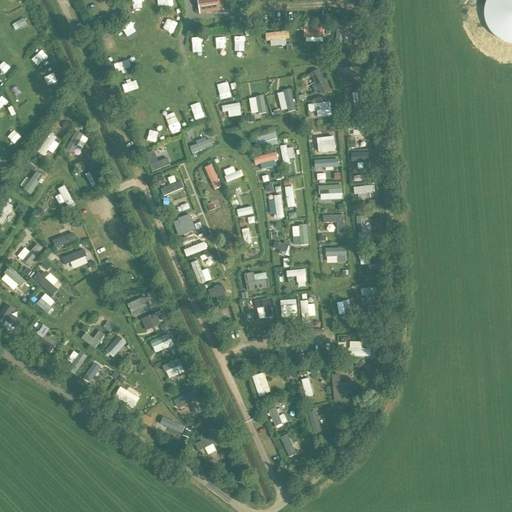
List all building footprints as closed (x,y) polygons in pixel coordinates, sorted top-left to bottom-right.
[(198,0),(200,13),(220,10),(218,0),(198,0)] [(339,37),(351,37),(351,26),(339,25),(339,37)] [(326,28),(303,30),(303,38),(326,37),(326,28)] [(288,32),(264,33),(265,42),(289,40),(288,32)] [(233,45),(244,45),(244,33),(233,34),(233,45)] [(192,52),(202,52),(202,37),(191,37),(192,52)] [(360,59),(338,60),(338,70),(361,68),(360,59)] [(319,67),(310,72),(321,93),(330,89),(319,67)] [(230,82),(222,85),(226,99),(235,96),(230,82)] [(288,112),(296,110),(290,87),(282,89),(288,112)] [(369,110),(366,89),(358,90),(362,111),(369,110)] [(266,112),(264,94),(256,95),(259,113),(266,112)] [(222,105),(223,111),(240,107),(239,101),(222,105)] [(330,101),(308,103),(309,112),(331,109),(330,101)] [(203,104),(192,106),(195,122),(206,120),(203,104)] [(139,125),(154,119),(150,109),(135,115),(139,125)] [(370,120),(348,121),(349,130),(371,128),(370,120)] [(191,129),(194,139),(211,133),(207,124),(191,129)] [(77,130),(66,149),(72,153),(83,133),(77,130)] [(51,131),(38,150),(45,155),(58,137),(51,131)] [(258,151),(279,145),(275,131),(254,137),(258,151)] [(145,149),(162,145),(159,135),(142,140),(145,149)] [(334,135),(318,137),(319,151),(336,149),(334,135)] [(189,144),(192,153),(214,146),(211,137),(189,144)] [(281,144),(284,161),(290,160),(287,143),(281,144)] [(145,155),(152,173),(170,166),(168,159),(158,163),(154,152),(145,155)] [(276,152),(254,157),(256,165),(278,160),(276,152)] [(372,170),(371,153),(350,154),(351,163),(362,163),(363,171),(372,170)] [(337,157),(315,159),(315,168),(338,166),(337,157)] [(213,162),(204,166),(214,189),(224,185),(213,162)] [(89,169),(98,186),(105,182),(97,166),(89,169)] [(225,174),(227,181),(242,176),(240,169),(225,174)] [(23,188),(31,194),(44,176),(36,170),(23,188)] [(161,187),(163,195),(183,187),(180,180),(161,187)] [(65,184),(58,188),(69,208),(76,204),(65,184)] [(285,186),(288,207),(296,206),(293,185),(285,186)] [(342,185),(318,186),(319,195),(342,194),(342,185)] [(374,185),(355,186),(355,195),(374,193),(374,185)] [(240,205),(253,201),(251,193),(237,198),(240,205)] [(277,218),(285,217),(282,194),(274,195),(277,218)] [(7,200),(0,211),(0,222),(2,224),(14,205),(7,200)] [(178,215),(192,209),(189,201),(174,206),(178,215)] [(252,205),(237,209),(239,217),(254,213),(252,205)] [(231,208),(224,210),(229,226),(235,225),(231,208)] [(298,208),(291,210),(292,219),(299,218),(298,208)] [(47,229),(63,221),(59,213),(43,222),(47,229)] [(344,222),(344,215),(323,216),(324,223),(337,223),(337,234),(344,233),(343,222),(344,222)] [(190,216),(178,220),(179,221),(174,223),(179,237),(196,231),(190,216)] [(299,245),(308,244),(307,222),(298,223),(299,245)] [(242,228),(246,248),(254,247),(250,227),(242,228)] [(54,239),(57,247),(77,240),(74,232),(54,239)] [(285,251),(287,244),(275,240),(272,247),(285,251)] [(21,258),(27,264),(43,247),(36,241),(21,258)] [(184,248),(187,256),(207,248),(204,241),(184,248)] [(347,247),(325,247),(326,257),(347,256),(347,247)] [(84,248),(63,257),(66,265),(88,257),(84,248)] [(359,260),(370,260),(371,266),(380,266),(379,251),(359,252),(359,260)] [(191,263),(199,283),(206,280),(199,260),(191,263)] [(34,277),(53,293),(61,285),(41,268),(34,277)] [(307,277),(306,269),(287,271),(288,279),(307,277)] [(247,291),(268,288),(267,280),(254,282),(252,274),(244,275),(247,291)] [(9,275),(5,282),(18,290),(23,282),(9,275)] [(227,293),(223,284),(209,289),(213,299),(227,293)] [(379,287),(361,288),(361,297),(380,296),(379,287)] [(38,294),(34,300),(49,313),(54,307),(38,294)] [(145,298),(128,306),(133,317),(150,310),(145,298)] [(297,307),(296,298),(280,299),(281,308),(297,307)] [(272,318),(269,299),(254,302),(255,309),(263,308),(265,319),(272,318)] [(300,300),(303,323),(312,322),(310,299),(300,300)] [(345,319),(353,317),(349,299),(342,300),(345,319)] [(0,326),(2,328),(5,323),(17,330),(22,323),(11,316),(14,311),(7,306),(0,315),(0,326)] [(141,321),(146,332),(160,326),(156,315),(141,321)] [(86,334),(82,340),(95,349),(105,336),(99,332),(93,340),(86,334)] [(34,333),(30,340),(50,353),(54,346),(34,333)] [(169,333),(150,341),(153,349),(172,340),(169,333)] [(125,343),(118,337),(106,351),(107,351),(104,354),(108,357),(110,354),(113,357),(125,343)] [(349,345),(349,354),(371,355),(372,346),(349,345)] [(67,369),(74,374),(87,356),(80,351),(67,369)] [(180,358),(163,365),(165,372),(182,365),(180,358)] [(95,361),(83,377),(90,382),(102,367),(95,361)] [(263,371),(253,375),(260,396),(270,393),(263,371)] [(340,394),(346,394),(345,385),(339,385),(338,376),(331,377),(333,404),(341,403),(340,394)] [(302,379),(305,396),(313,395),(309,378),(302,379)] [(120,385),(114,395),(134,407),(140,397),(120,385)] [(196,389),(175,399),(179,408),(200,398),(196,389)] [(203,411),(200,401),(185,406),(186,411),(177,414),(179,419),(203,411)] [(280,413),(287,409),(283,401),(276,404),(280,413)] [(276,406),(269,409),(276,426),(284,422),(276,406)] [(317,409),(309,411),(315,433),(323,431),(317,409)] [(163,416),(160,424),(181,433),(185,425),(163,416)] [(215,432),(195,443),(199,450),(219,440),(215,432)] [(288,433),(281,436),(289,456),(296,453),(288,433)]
